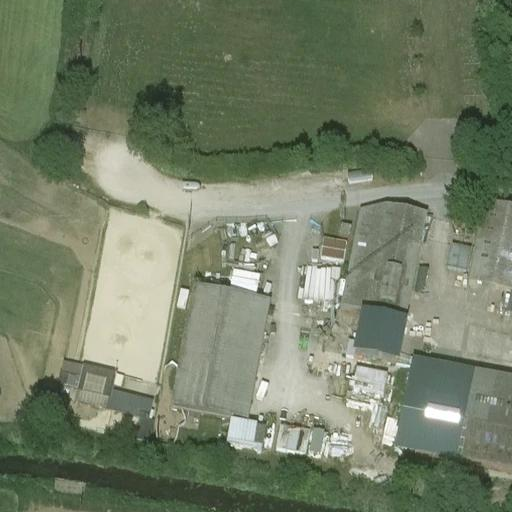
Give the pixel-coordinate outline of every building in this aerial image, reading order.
[(511,210),(484,205),(469,285),(511,293),(511,210)] [(425,215),(386,206),(360,212),(340,314),(363,320),(359,336),(399,344),(425,215)] [(350,229),(339,226),(336,238),(348,240),(350,229)] [(255,302),(194,291),(172,410),(233,422),(255,302)] [(80,369),(73,407),(147,420),(150,402),(112,396),(116,375),(80,369)] [(400,453),(453,464),(468,392),(414,381),(400,453)] [(511,400),(468,392),(453,464),(511,474),(511,400)] [(264,432),(229,427),(227,446),(261,451),(264,432)] [(275,451),(305,458),(311,434),(280,427),(275,451)]
